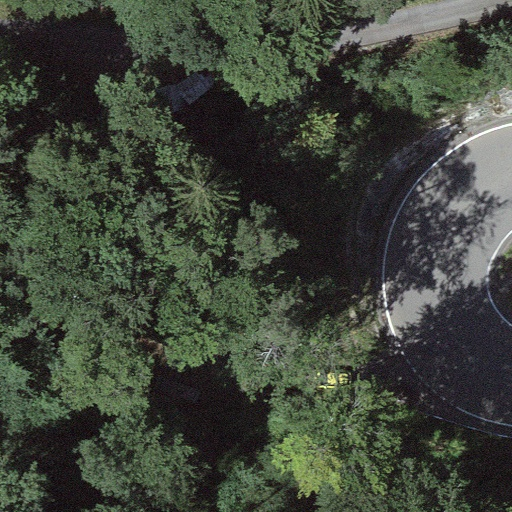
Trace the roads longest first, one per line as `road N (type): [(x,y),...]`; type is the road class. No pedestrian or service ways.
road 1 (track): [(507,0),(247,56),(0,43)]
road 2 (track): [(482,370),(220,381),(74,316),(0,331)]
road 3 (tertiary): [(511,377),(482,370),(436,318),(435,246),(457,194),(511,166)]
